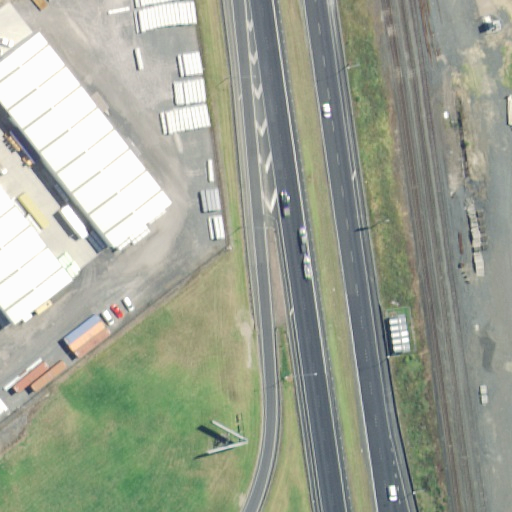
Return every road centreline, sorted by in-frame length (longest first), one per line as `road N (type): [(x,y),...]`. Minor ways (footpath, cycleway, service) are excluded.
road 1 (trunk): [(335,511),(263,0)]
road 2 (trunk): [(248,511),(269,442),(269,385),(238,0)]
road 3 (trunk): [(318,0),(388,488)]
